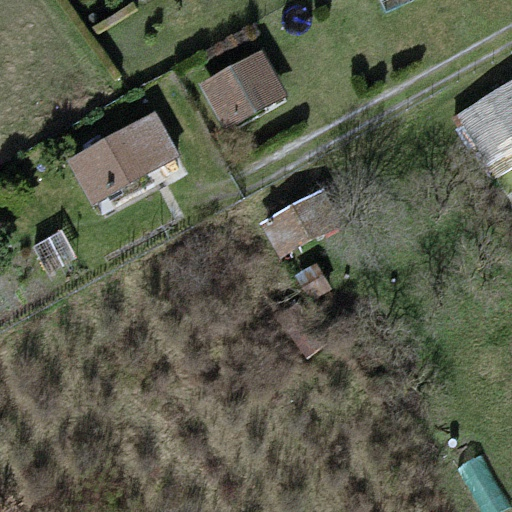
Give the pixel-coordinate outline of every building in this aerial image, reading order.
[(282,94),(260,54),(203,86),(225,125),(282,94)] [(511,159),(511,84),(460,117),(495,171),(511,159)] [(176,153),(154,114),(74,159),(96,198),(176,153)] [(338,225),(322,195),(265,226),(281,256),(338,225)] [(330,288),(315,266),(299,276),(314,298),(330,288)]
